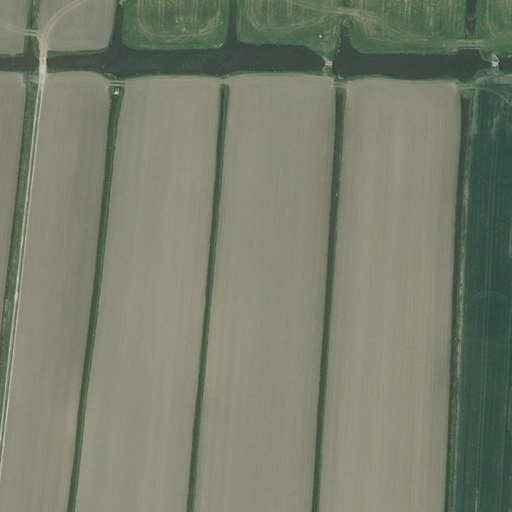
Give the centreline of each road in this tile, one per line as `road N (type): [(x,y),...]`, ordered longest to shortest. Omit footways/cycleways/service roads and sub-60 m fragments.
road 1 (track): [(488,511),(495,74)]
road 2 (track): [(0,476),(41,75)]
road 3 (track): [(495,55),(486,44),(281,0)]
